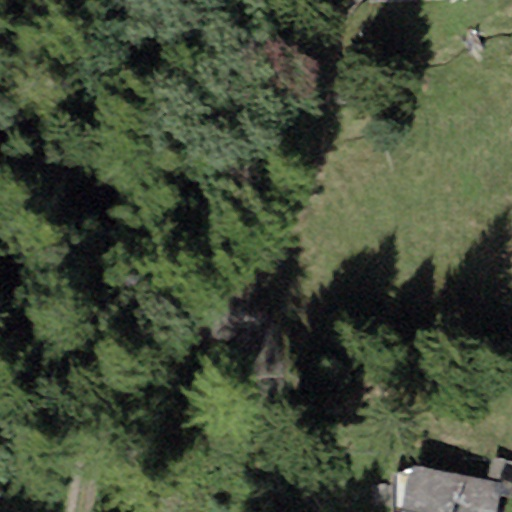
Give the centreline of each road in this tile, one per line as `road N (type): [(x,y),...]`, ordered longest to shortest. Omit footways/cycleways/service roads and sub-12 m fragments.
road 1 (track): [(307,511),(276,470),(276,350),(267,323),(247,305),(222,306),(189,323),(127,381),(90,461),(84,511)]
road 2 (track): [(247,305),(262,266),(310,194),(327,119),(338,0)]
